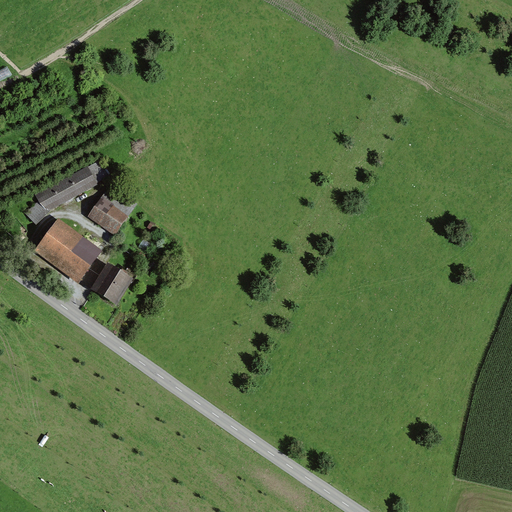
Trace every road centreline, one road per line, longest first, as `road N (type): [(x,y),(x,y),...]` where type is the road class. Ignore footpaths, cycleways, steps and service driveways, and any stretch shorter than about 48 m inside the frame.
road 1 (tertiary): [(0,260),(356,511)]
road 2 (track): [(142,0),(0,90)]
